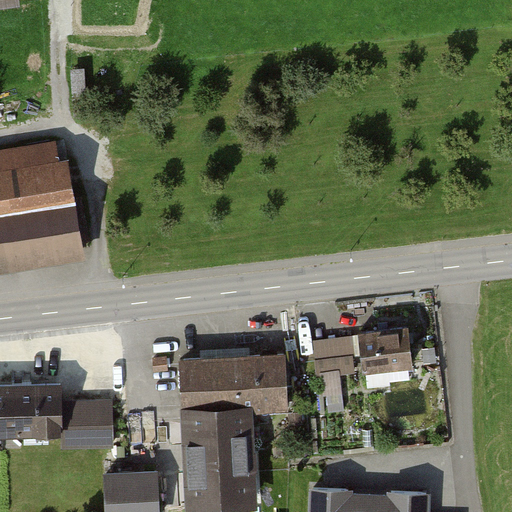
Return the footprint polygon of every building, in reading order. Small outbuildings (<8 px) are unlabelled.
[(0,260),(84,247),(70,162),(61,163),(57,142),(0,151),(0,260)] [(413,320),(365,325),(368,358),(417,353),(413,320)] [(357,331),(318,335),(322,374),(361,370),(357,331)] [(285,354),(185,359),(187,409),(249,405),(288,403),(285,354)] [(61,384),(12,385),(13,431),(62,430),(61,384)] [(12,385),(0,385),(0,431),(13,431),(12,385)] [(115,443),(114,393),(70,394),(71,444),(115,443)] [(249,405),(187,409),(192,503),(253,500),(249,405)] [(159,511),(157,471),(107,474),(108,511),(159,511)] [(430,511),(432,485),(312,480),(310,511),(430,511)]
